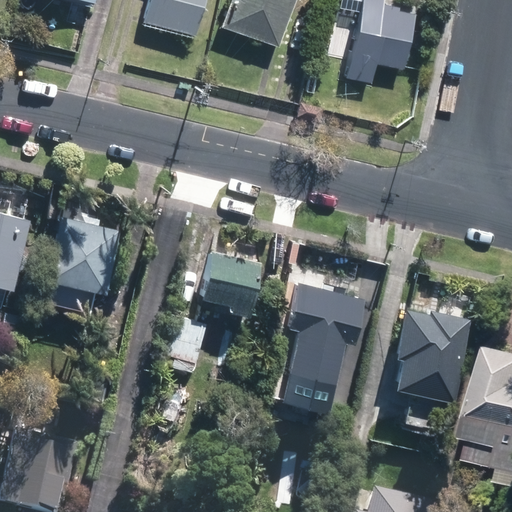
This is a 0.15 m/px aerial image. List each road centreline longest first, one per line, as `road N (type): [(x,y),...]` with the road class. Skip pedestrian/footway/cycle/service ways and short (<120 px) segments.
road 1 (residential): [(0,101),(462,210)]
road 2 (residential): [(507,0),(462,210)]
